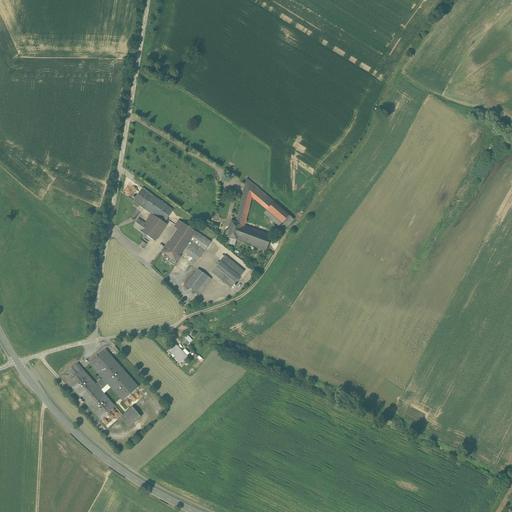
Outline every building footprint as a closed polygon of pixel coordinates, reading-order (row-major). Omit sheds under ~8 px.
[(264,194),(246,179),(245,183),(243,191),(252,197),(267,209),(273,202),(264,194)] [(152,195),(142,188),(133,200),(143,208),(152,195)] [(252,197),(243,191),(241,199),(250,201),(252,197)] [(172,210),(152,195),(143,208),(151,214),(164,222),(172,210)] [(250,201),(241,199),(236,219),(239,220),(245,222),(244,224),(246,224),(247,221),(246,221),(250,201)] [(289,215),(273,202),(267,209),(282,223),(289,215)] [(282,223),(267,209),(263,213),(279,226),(282,223)] [(164,222),(151,214),(144,224),(138,219),(133,226),(140,230),(140,231),(154,241),(166,224),(164,222)] [(289,215),(282,223),(287,227),(293,219),(289,215)] [(210,242),(178,220),(174,227),(178,230),(167,247),(178,255),(182,250),(197,261),(210,242)] [(235,222),(231,221),(228,231),(225,231),(224,231),(223,235),(224,236),(227,237),(236,239),(239,224),(244,226),(244,224),(245,222),(239,220),(238,223),(235,222)] [(244,226),(239,224),(236,239),(265,250),(271,235),(244,226)] [(146,244),(142,241),(138,246),(143,249),(146,244)] [(178,255),(167,247),(165,248),(164,247),(161,251),(171,258),(169,262),(174,265),(179,258),(177,256),(178,255)] [(244,271),(224,256),(211,272),(231,287),(244,271)] [(197,269),(186,285),(195,292),(207,276),(197,269)] [(207,276),(195,292),(199,295),(210,279),(207,276)] [(187,356),(174,343),(171,346),(172,347),(169,351),(172,354),(173,353),(176,356),(174,358),(179,364),(187,356)] [(138,387),(105,350),(89,364),(102,378),(110,387),(122,401),(138,387)] [(82,369),(77,364),(70,370),(75,376),(82,369)] [(95,384),(82,369),(75,376),(67,383),(100,419),(115,406),(104,393),(95,384)] [(110,387),(102,378),(95,384),(104,393),(110,387)] [(138,415),(132,407),(120,417),(127,425),(138,415)]
